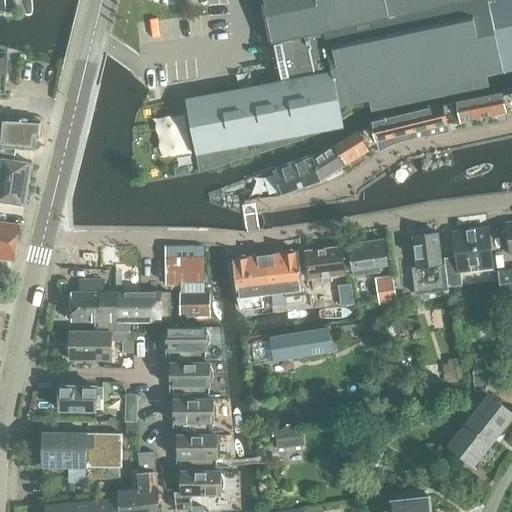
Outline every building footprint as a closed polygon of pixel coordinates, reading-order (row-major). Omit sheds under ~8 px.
[(511,0),(263,0),(277,62),(277,63),(281,81),(187,98),(192,127),(199,162),(200,170),(317,133),(345,127),(340,105),(368,99),(487,73),(511,68),(511,0)] [(511,88),(500,91),(505,110),(511,109),(511,88)] [(500,91),(442,104),(446,124),(505,110),(500,91)] [(373,124),(359,132),(369,149),(376,144),(375,140),(446,124),(442,104),(372,121),(373,122),(373,124)] [(165,155),(193,148),(184,109),(155,117),(165,155)] [(0,147),(1,147),(5,147),(16,148),(35,150),(36,138),(38,138),(40,120),(4,117),(2,132),(0,132),(0,147)] [(359,132),(336,144),(345,163),(369,149),(359,132)] [(314,157),(272,172),(281,194),(321,180),(320,179),(321,178),(345,163),(336,144),(314,158),(314,157)] [(0,147),(0,200),(24,205),(25,205),(32,163),(31,163),(14,160),(16,148),(5,147),(1,147),(0,147)] [(0,257),(12,260),(18,224),(0,220),(0,257)] [(444,259),(445,264),(448,288),(462,287),(460,273),(491,269),(489,248),(487,227),(453,231),(456,257),(444,259)] [(437,234),(414,237),(418,268),(412,269),(414,292),(448,288),(445,264),(441,264),(437,234)] [(382,264),(389,263),(386,237),(352,242),(357,272),(383,269),(382,264)] [(333,273),(346,272),(343,244),(307,248),(310,276),(323,274),(324,279),(333,278),(333,273)] [(179,285),(179,292),(205,292),(202,246),(165,246),(165,285),(179,285)] [(284,253),(268,255),(273,295),(275,306),(304,302),(298,251),(295,251),(292,248),(286,249),(283,252),(284,253)] [(236,259),(235,259),(241,307),(245,310),(275,306),(273,295),(268,255),(248,257),(245,255),(238,255),(236,258),(236,259)] [(511,293),(511,269),(498,271),(501,295),(511,293)] [(394,278),(376,280),(379,304),(397,301),(394,278)] [(72,306),(68,309),(68,316),(72,319),(72,320),(98,320),(98,331),(114,331),(114,320),(118,320),(117,291),(103,291),(103,280),(77,281),(77,291),(72,291),(72,306)] [(351,283),(339,285),(341,304),(353,303),(351,283)] [(144,291),(117,291),(118,320),(144,320),(144,291)] [(171,320),(171,291),(144,291),(144,320),(171,320)] [(179,292),(180,318),(210,318),(209,292),(205,292),(179,292)] [(167,350),(189,350),(189,363),(205,363),(206,350),(207,350),(207,346),(208,338),(206,331),(206,328),(167,327),(167,339),(167,350)] [(269,341),(252,344),(254,361),(273,359),(273,362),(332,352),(328,328),(269,337),(269,341)] [(67,343),(67,346),(67,347),(67,349),(68,351),(69,353),(70,355),(70,360),(112,360),(112,340),(123,340),(123,352),(133,352),(133,331),(114,331),(98,331),(70,331),(70,336),(69,338),(68,339),(67,343)] [(193,387),(193,399),(209,399),(209,387),(211,387),(211,384),(212,376),(210,368),(210,363),(205,363),(189,363),(171,362),(171,375),(171,387),(193,387)] [(463,378),(462,366),(450,367),(451,379),(463,378)] [(103,385),(58,385),(58,409),(95,409),(95,398),(103,398),(103,385)] [(138,393),(126,393),(125,420),(138,420),(138,393)] [(155,408),(155,393),(141,393),(140,415),(147,416),(147,408),(155,408)] [(511,413),(511,411),(489,394),(449,445),(473,464),(511,413)] [(174,422),(196,423),(196,434),(213,435),(213,423),(214,423),(214,419),(216,412),(214,405),(214,399),(209,399),(193,399),(174,399),(174,411),(174,422)] [(302,427),(275,430),(277,449),(304,445),(302,427)] [(44,466),(121,465),(121,432),(44,432),(44,466)] [(178,434),(178,446),(178,459),(181,459),(182,471),(216,471),(217,459),(218,459),(218,455),(220,448),(218,441),(217,435),(213,435),(196,434),(178,434)] [(158,511),(156,487),(153,451),(140,451),(142,471),(132,472),(134,488),(133,488),(134,496),(132,495),(133,511),(158,511)] [(182,493),(175,492),(177,510),(191,510),(191,495),(200,495),(206,496),(212,495),(221,495),(221,491),(223,484),(221,476),(221,471),(216,471),(182,471),(182,483),(182,493)] [(133,511),(132,495),(134,496),(133,488),(120,490),(120,497),(106,499),(107,511),(133,511)] [(434,511),(433,494),(395,497),(396,507),(386,507),(386,511),(434,511)] [(48,505),(48,511),(107,511),(106,499),(48,505)]
